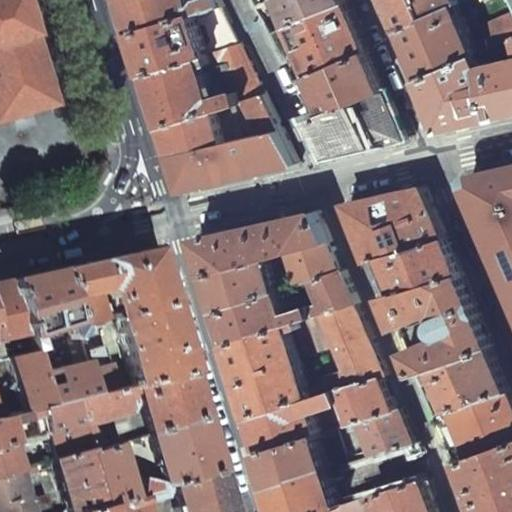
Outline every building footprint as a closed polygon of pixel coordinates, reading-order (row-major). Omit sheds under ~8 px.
[(17,0),(0,0),(0,120),(50,105),(17,0)] [(128,0),(138,31),(225,4),(223,0),(203,0),(203,2),(198,4),(196,0),(128,0)] [(349,0),(284,0),(294,23),(350,1),(349,0)] [(391,0),(404,29),(461,4),(459,0),(391,0)] [(353,9),(350,1),(294,23),(307,57),(314,74),(372,52),(353,9)] [(151,71),(245,43),(225,4),(138,31),(148,61),(151,71)] [(483,54),(461,4),(404,29),(408,40),(425,79),(483,54)] [(511,13),(484,26),(495,48),(511,40),(511,13)] [(167,125),(237,103),(248,100),(269,93),(258,70),(245,43),(151,71),(165,118),(167,125)] [(314,119),(388,89),(376,61),(372,52),(314,74),(296,82),(314,119)] [(507,115),(511,114),(511,59),(488,65),(483,54),(425,79),(447,129),(507,115)] [(388,89),(314,119),(318,126),(332,155),(375,146),(409,139),(395,107),(388,89)] [(281,118),(269,93),(248,100),(263,127),(254,130),(255,134),(245,137),(237,103),(167,125),(187,188),(248,174),(302,162),(281,118)] [(511,165),(479,173),(470,185),(511,282),(511,165)] [(373,259),(450,236),(436,204),(428,185),(396,192),(351,202),(373,259)] [(271,220),(201,236),(212,273),(274,255),(292,250),(333,238),(322,209),(271,220)] [(388,295),(465,273),(453,244),(450,236),(373,259),(380,277),(387,294),(388,295)] [(333,238),(292,250),(303,283),(316,279),(348,269),(347,267),(344,268),(334,242),(333,238)] [(152,247),(57,268),(73,323),(75,327),(80,325),(111,317),(130,381),(124,382),(125,386),(131,385),(189,372),(173,315),(152,247)] [(274,255),(212,273),(220,302),(222,308),(283,289),(288,287),(286,281),(282,282),(274,255)] [(39,272),(7,279),(23,332),(25,338),(48,330),(62,326),(73,323),(57,268),(39,272)] [(327,306),(329,311),(362,302),(349,271),(348,269),(316,279),(327,306)] [(465,273),(388,295),(400,326),(436,312),(440,321),(438,323),(438,328),(439,328),(439,330),(445,336),(409,351),(418,373),(496,346),(480,308),(465,273)] [(0,280),(0,337),(23,332),(7,279),(0,280)] [(283,289),(222,308),(230,333),(232,340),(293,322),(316,316),(314,310),(311,303),(289,310),(283,289)] [(362,302),(329,311),(342,343),(352,368),(358,382),(386,374),(391,372),(376,336),(362,302)] [(327,306),(314,310),(316,316),(329,311),(327,306)] [(316,316),(293,322),(303,355),(342,343),(329,311),(316,316)] [(293,322),(232,340),(244,379),(255,414),(313,396),(316,396),(313,388),(303,355),(293,322)] [(73,323),(62,326),(74,360),(84,358),(81,350),(75,327),(73,323)] [(48,330),(25,338),(27,344),(28,351),(34,368),(48,364),(42,345),(50,342),(48,338),(50,337),(48,330)] [(114,389),(102,344),(81,350),(84,358),(85,361),(94,394),(114,389)] [(496,346),(418,373),(423,386),(438,380),(438,378),(441,376),(454,408),(456,408),(511,389),(511,384),(499,352),(496,346)] [(23,352),(3,357),(20,410),(34,407),(45,405),(35,374),(34,368),(28,351),(23,352)] [(85,361),(35,374),(45,405),(71,399),(94,394),(85,361)] [(325,374),(313,388),(316,396),(344,387),(358,382),(352,368),(325,374)] [(189,372),(131,385),(134,392),(146,435),(203,416),(195,389),(189,372)] [(358,382),(344,387),(347,393),(356,422),(365,420),(400,408),(394,395),(386,374),(358,382)] [(94,394),(71,399),(77,424),(83,449),(84,454),(104,448),(97,434),(91,437),(85,423),(125,413),(129,404),(127,397),(134,392),(131,385),(125,386),(114,389),(94,394)] [(316,396),(313,396),(316,409),(347,400),(345,393),(347,393),(344,387),(316,396)] [(511,389),(456,408),(475,457),(511,442),(511,389)] [(313,396),(255,414),(261,435),(266,450),(323,433),(316,409),(313,396)] [(45,405),(34,407),(35,410),(41,433),(45,432),(77,424),(71,399),(45,405)] [(0,414),(10,412),(9,405),(0,406),(0,414)] [(10,412),(0,414),(0,424),(23,420),(21,413),(35,410),(34,407),(20,410),(10,412)] [(400,408),(365,420),(378,454),(387,451),(419,440),(406,409),(406,407),(400,408)] [(203,416),(146,435),(161,484),(169,486),(171,486),(220,469),(213,448),(203,416)] [(77,424),(45,432),(52,458),(83,449),(77,424)] [(323,433),(266,450),(272,470),(276,485),(334,466),(333,465),(338,464),(336,460),(332,461),(325,437),(331,438),(339,435),(338,428),(323,433)] [(132,433),(123,436),(125,442),(132,440),(134,439),(132,433)] [(132,440),(125,442),(127,448),(134,446),(132,440)] [(395,471),(401,486),(427,477),(433,476),(434,475),(419,440),(387,451),(395,471)] [(511,511),(511,442),(475,457),(465,460),(484,511),(511,511)] [(4,443),(0,443),(0,473),(12,470),(10,464),(4,443)] [(104,448),(84,454),(100,506),(105,504),(129,498),(127,491),(113,445),(104,448)] [(52,458),(48,459),(63,511),(81,511),(100,506),(84,454),(83,449),(52,458)] [(370,456),(375,471),(390,467),(395,471),(387,451),(378,454),(370,456)] [(20,461),(10,464),(12,470),(23,467),(20,461)] [(12,470),(0,473),(0,511),(48,511),(43,494),(27,499),(20,476),(36,471),(34,464),(23,467),(12,470)] [(334,466),(276,485),(283,507),(284,511),(314,511),(345,503),(336,475),(341,473),(340,468),(334,470),(334,466)] [(220,469),(171,486),(173,493),(177,506),(172,508),(173,511),(232,511),(228,496),(220,469)] [(389,489),(378,493),(385,511),(440,511),(427,477),(401,486),(389,489)] [(133,490),(127,491),(129,498),(138,495),(139,494),(139,479),(134,479),(133,490)] [(139,494),(138,495),(140,503),(161,497),(157,482),(143,479),(139,479),(139,494)] [(348,490),(351,501),(378,493),(389,489),(386,479),(359,485),(359,486),(348,490)] [(157,482),(161,497),(173,493),(171,486),(169,486),(161,484),(157,482)] [(345,503),(314,511),(385,511),(378,493),(351,501),(345,503)] [(129,498),(105,504),(107,511),(142,511),(140,503),(138,495),(129,498)]
